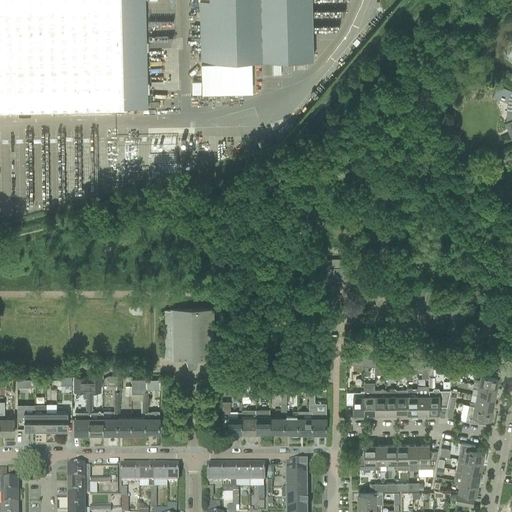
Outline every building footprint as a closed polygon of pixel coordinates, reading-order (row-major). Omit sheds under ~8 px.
[(0,0),(0,110),(124,108),(124,107),(148,107),(145,0),(0,0)] [(208,0),(200,0),(202,61),(242,60),(242,86),(252,86),(252,60),(313,59),(311,0),(208,0)] [(500,100),(500,99),(507,102),(505,122),(504,122),(511,136),(511,135),(511,90),(497,85),(492,97),(500,100)] [(351,267),(324,267),(325,324),(336,324),(336,317),(335,281),(351,280),(351,267)] [(427,314),(425,314),(423,323),(442,327),(442,326),(447,327),(446,331),(461,334),(470,294),(455,291),(455,292),(428,286),(425,301),(434,303),(432,310),(426,308),(425,310),(427,311),(427,314)] [(500,342),(508,302),(488,298),(480,338),(500,342)] [(199,359),(213,359),(212,309),(171,309),(171,310),(165,310),(166,358),(172,358),(172,359),(185,359),(188,369),(196,369),(199,359)] [(363,365),(363,357),(348,356),(347,357),(347,364),(363,365)] [(374,359),(363,357),(363,365),(374,367),(374,359)] [(385,367),(385,360),(374,359),(374,367),(385,367)] [(396,361),(385,360),(385,367),(385,368),(396,368),(396,361)] [(404,372),(404,362),(396,361),(396,368),(396,372),(404,372)] [(417,372),(417,363),(406,362),(407,372),(417,372)] [(428,375),(428,364),(417,363),(417,372),(422,372),(422,378),(428,378),(428,375)] [(456,380),(460,380),(462,368),(454,367),(452,379),(456,380)] [(474,381),(473,384),(495,388),(498,377),(492,376),(493,371),(482,370),(482,374),(480,380),(474,379),(474,381)] [(111,375),(109,385),(116,386),(119,377),(111,375)] [(71,376),(63,376),(56,376),(56,379),(56,385),(61,385),(71,385),(71,376)] [(89,391),(89,376),(74,376),(74,391),(86,391),(86,400),(89,400),(89,403),(92,403),(92,391),(89,391)] [(100,376),(89,376),(89,391),(92,391),(100,391),(100,376)] [(256,377),(256,381),(256,387),(270,387),(270,377),(256,377)] [(312,380),(312,386),(326,386),(326,377),(312,377),(312,380)] [(242,378),(228,378),(222,378),(222,388),(228,388),(228,384),(238,384),(238,387),(242,387),(242,383),(242,378)] [(145,379),(131,379),(131,393),(142,394),(145,394),(145,391),(145,385),(145,379)] [(159,379),(145,379),(145,380),(146,384),(146,389),(159,389),(159,379)] [(242,383),(242,387),(242,396),(247,396),(250,396),(250,392),(250,383),(242,383)] [(495,388),(473,384),(473,387),(479,389),(477,395),(493,398),(495,388)] [(432,390),(428,390),(428,412),(440,412),(439,406),(447,406),(450,390),(439,390),(438,387),(433,388),(432,390)] [(389,391),(385,391),(385,413),(396,413),(396,390),(394,388),(389,388),(389,391)] [(407,412),(407,388),(406,388),(406,390),(396,390),(396,413),(407,412)] [(418,412),(417,389),(417,388),(407,388),(407,412),(418,412)] [(428,412),(428,390),(428,389),(417,389),(418,412),(428,412)] [(360,390),(360,392),(346,392),(346,395),(346,404),(352,404),(352,413),(364,413),(363,390),(360,390)] [(374,413),(374,396),(368,396),(366,390),(363,390),(364,413),(374,413)] [(385,413),(385,391),(385,390),(374,390),(374,396),(374,413),(385,413)] [(493,398),(477,395),(476,402),(470,402),(469,405),(491,409),(493,398)] [(222,413),(230,413),(230,401),(222,401),(222,413)] [(312,401),(309,401),(309,412),(312,412),(312,417),(312,433),(317,433),(317,435),(325,435),(325,433),(326,433),(326,417),(326,404),(325,404),(325,411),(315,411),(315,404),(315,402),(314,402),(312,402),(312,401)] [(46,412),(46,405),(35,405),(35,412),(35,430),(46,430),(46,412)] [(469,405),(469,408),(466,421),(482,424),(483,419),(489,420),(491,409),(469,405)] [(256,433),(256,412),(246,412),(246,410),(241,410),(241,412),(242,433),(256,433)] [(298,433),(298,411),(292,411),(292,417),(284,418),(284,433),(298,433)] [(303,411),(298,411),(298,433),(312,433),(312,417),(303,417),(303,411)] [(35,412),(24,412),(24,430),(35,430),(35,412)] [(57,412),(46,412),(46,430),(57,430),(57,412)] [(57,412),(57,430),(68,430),(68,412),(57,412)] [(86,412),(75,412),(75,433),(80,433),(82,435),(89,435),(89,433),(89,412),(86,412)] [(97,412),(92,412),(89,412),(89,433),(94,433),(96,435),(103,435),(103,433),(103,418),(103,412),(101,412),(99,414),(97,412)] [(112,418),(103,418),(103,433),(117,433),(117,418),(117,412),(114,412),(112,412),(112,418)] [(142,412),(142,418),(131,418),(131,433),(145,433),(145,412),(142,412)] [(151,412),(148,412),(145,412),(145,433),(159,433),(159,418),(151,418),(151,412)] [(237,412),(237,418),(227,418),(227,433),(242,433),(241,412),(237,412)] [(270,412),(256,412),(256,433),(270,433),(270,418),(270,412)] [(14,418),(0,418),(0,433),(14,433),(14,418)] [(131,418),(126,418),(117,418),(117,433),(131,433),(131,418)] [(284,418),(270,418),(270,433),(284,433),(284,418)] [(483,452),(474,451),(475,446),(461,443),(458,454),(460,455),(459,459),(481,463),(483,452)] [(407,445),(396,446),(397,468),(400,468),(401,462),(407,462),(407,445)] [(418,468),(418,445),(407,445),(407,462),(414,462),(415,468),(418,468)] [(429,445),(418,445),(418,468),(421,468),(422,470),(429,470),(429,468),(434,468),(437,452),(429,452),(429,445)] [(364,452),(358,452),(358,469),(362,469),(364,471),(369,471),(370,468),(372,468),(375,468),(375,446),(364,446),(364,452)] [(386,446),(375,446),(375,468),(380,468),(380,462),(386,462),(386,446)] [(397,468),(396,446),(386,446),(386,462),(392,462),(393,468),(397,468)] [(449,456),(450,450),(441,448),(440,454),(449,456)] [(458,459),(456,469),(479,474),(481,463),(459,459),(458,459)] [(135,476),(135,467),(121,467),(121,482),(139,482),(139,476),(135,476)] [(149,476),(149,467),(135,467),(135,476),(139,476),(139,482),(148,482),(148,489),(151,489),(153,488),(153,482),(153,476),(149,476)] [(163,467),(149,467),(149,476),(153,476),(153,482),(168,482),(168,476),(163,476),(163,467)] [(177,467),(163,467),(163,476),(168,476),(168,482),(177,482),(177,467)] [(221,482),(221,467),(207,467),(207,482),(221,482)] [(221,467),(221,482),(221,494),(232,494),(232,488),(235,488),(235,482),(235,467),(221,467)] [(235,467),(235,482),(249,482),(249,467),(235,467)] [(264,467),(249,467),(249,482),(264,483),(264,467)] [(306,478),(306,474),(306,467),(282,467),(282,479),(286,479),(306,478)] [(89,468),(68,468),(68,473),(69,473),(69,481),(69,482),(89,482),(89,479),(89,468)] [(454,480),(455,480),(477,485),(479,474),(456,469),(455,473),(453,475),(454,476),(454,480)] [(306,479),(306,478),(286,479),(286,489),(306,489),(306,479)] [(477,485),(455,480),(454,483),(460,486),(459,492),(475,495),(477,485)] [(69,481),(68,482),(68,487),(69,487),(69,496),(84,496),(89,496),(89,495),(89,484),(89,482),(69,482),(69,481)] [(6,482),(2,482),(2,495),(17,494),(17,482),(6,482)] [(306,500),(306,489),(286,489),(286,500),(306,500)] [(358,493),(358,504),(381,504),(382,504),(382,493),(358,493)] [(17,494),(2,495),(2,507),(17,506),(17,494)] [(474,498),(456,494),(456,501),(456,503),(472,506),(474,498)] [(69,496),(68,496),(68,501),(69,501),(69,510),(84,510),(84,496),(69,496)] [(232,500),(232,503),(232,508),(226,508),(226,511),(235,511),(236,507),(238,507),(238,498),(235,498),(235,500),(232,500)] [(306,500),(286,500),(286,511),(306,511),(306,500)] [(212,503),(207,503),(207,511),(219,511),(219,503),(212,503)]
